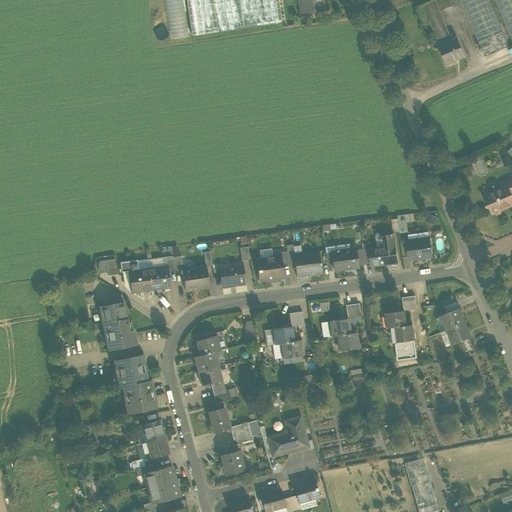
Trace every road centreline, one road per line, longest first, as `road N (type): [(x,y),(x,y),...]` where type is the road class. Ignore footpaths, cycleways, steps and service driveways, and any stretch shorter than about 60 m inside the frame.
road 1 (residential): [(471,262),(452,272),(215,304),(186,318),(167,364),(202,498)]
road 2 (residential): [(471,262),(363,0)]
